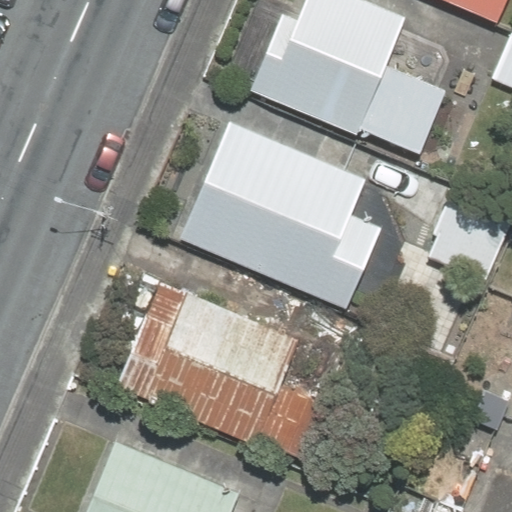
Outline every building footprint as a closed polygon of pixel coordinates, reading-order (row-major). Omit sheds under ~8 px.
[(406,8),(387,0),(300,0),(294,16),(278,9),(246,84),(354,130),(356,124),(420,151),(450,82),(386,55),(406,8)] [(443,0),(494,21),(503,0),(443,0)] [(511,32),(506,30),(487,75),(511,85),(511,32)] [(226,119),(178,233),(340,302),(372,225),(345,214),(361,177),(226,119)] [(511,226),(511,204),(453,180),(418,260),(485,289),(511,226)] [(319,456),(340,406),(278,379),(297,335),(155,275),(110,379),(252,439),(256,430),(319,456)] [(448,356),(385,329),(368,370),(431,396),(448,356)] [(508,400),(475,386),(466,408),(498,422),(508,400)] [(226,511),(238,487),(112,434),(79,511),(226,511)] [(459,511),(474,478),(447,466),(427,511),(459,511)]
